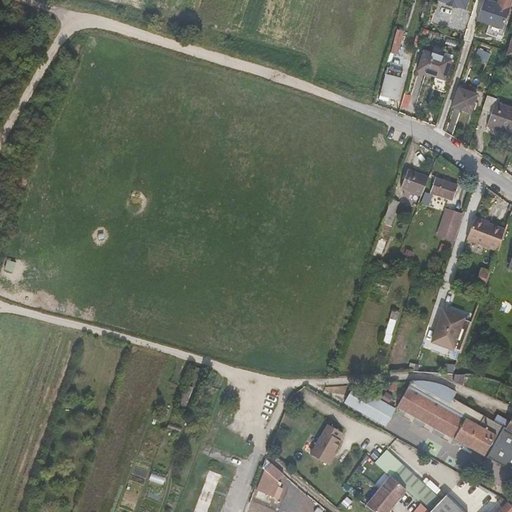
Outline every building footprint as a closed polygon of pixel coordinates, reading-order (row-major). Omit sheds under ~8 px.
[(508,8),(485,0),(482,0),(476,19),(501,28),(508,8)] [(489,55),(477,50),(473,59),(485,64),(489,55)] [(422,51),(416,71),(435,77),(437,72),(445,74),(450,60),(422,51)] [(435,77),(443,80),(445,74),(437,72),(435,77)] [(401,80),(385,76),(380,95),(395,100),(401,80)] [(477,95),(457,89),(451,107),(471,114),(477,95)] [(495,99),(486,96),(481,110),(490,113),(486,127),(509,134),(511,125),(511,109),(494,103),(495,99)] [(410,164),(403,182),(424,190),(430,172),(410,164)] [(436,177),(431,191),(452,199),(457,185),(436,177)] [(394,216),(401,197),(393,194),(387,213),(394,216)] [(439,235),(454,240),(462,215),(447,210),(439,235)] [(497,252),(505,230),(475,219),(467,240),(497,252)] [(476,287),(483,290),(489,276),(482,273),(476,287)] [(443,314),(438,329),(465,339),(471,324),(464,322),(464,321),(443,314)] [(465,339),(438,329),(432,344),(453,352),(453,351),(460,354),(465,339)] [(452,375),(451,383),(464,388),(467,376),(452,375)] [(511,433),(504,429),(503,428),(492,422),(469,409),(451,399),(441,394),(444,388),(439,386),(434,385),(426,385),(420,385),(412,385),(398,409),(486,459),(494,464),(496,461),(511,470),(511,433)] [(385,428),(395,411),(355,388),(345,405),(385,428)] [(455,393),(444,388),(441,394),(451,399),(455,393)] [(503,428),(504,429),(508,423),(496,416),(492,422),(503,428)] [(344,435),(329,427),(312,456),(331,467),(335,460),(333,459),(336,455),(342,443),(340,443),(344,435)] [(457,511),(444,499),(437,506),(384,456),(376,464),(390,478),(391,477),(406,491),(421,505),(426,509),(428,511),(457,511)] [(271,465),(266,460),(262,468),(265,469),(257,489),(277,500),(282,490),(281,490),(283,485),(280,484),(283,476),(271,465)] [(390,478),(389,480),(366,507),(372,511),(388,511),(406,491),(391,477),(390,478)] [(511,511),(511,507),(504,502),(501,504),(504,508),(500,511),(511,511)]
